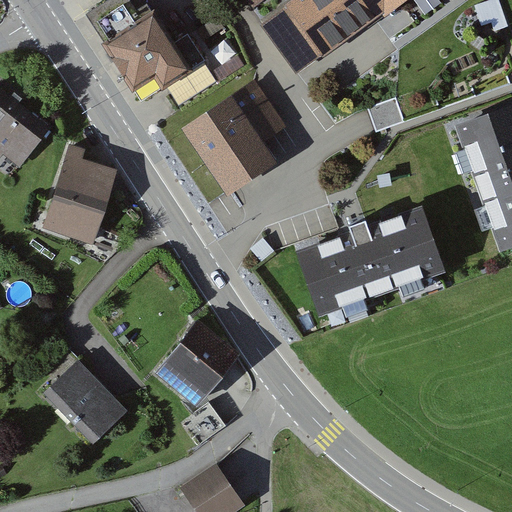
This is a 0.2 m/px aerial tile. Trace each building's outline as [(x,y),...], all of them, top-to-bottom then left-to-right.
[(154,15),(143,22),(128,0),(111,0),(88,15),(117,61),(111,65),(118,77),(125,73),(142,100),(204,60),(189,36),(174,45),(154,15)] [(374,15),(363,0),(299,0),(265,25),(298,70),(374,15)] [(363,0),(374,15),(380,11),(381,12),(398,0),(363,0)] [(488,0),(478,3),(485,29),(509,23),(502,0),(488,0)] [(282,125),(255,84),(187,130),(229,191),(272,162),(258,142),(282,125)] [(0,148),(19,164),(47,128),(0,90),(0,148)] [(371,108),(379,130),(406,119),(397,97),(371,108)] [(511,109),(460,127),(503,248),(511,244),(511,109)] [(84,151),(71,147),(61,180),(52,178),(49,187),(58,190),(51,213),(56,214),(51,227),(89,239),(111,170),(81,161),(84,151)] [(441,270),(420,211),(368,229),(365,221),(349,227),(352,235),(300,253),(321,312),(441,270)] [(235,352),(196,321),(192,326),(196,329),(169,363),(166,360),(157,370),(195,401),(235,352)] [(56,383),(52,387),(79,416),(74,421),(95,443),(127,414),(67,349),(44,370),(56,383)] [(240,511),(250,506),(220,462),(181,489),(196,511),(240,511)]
